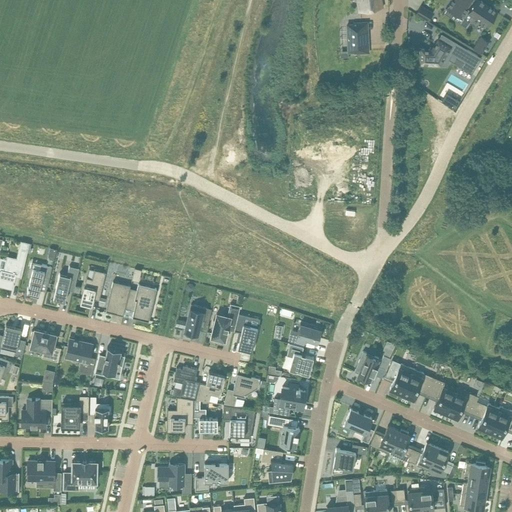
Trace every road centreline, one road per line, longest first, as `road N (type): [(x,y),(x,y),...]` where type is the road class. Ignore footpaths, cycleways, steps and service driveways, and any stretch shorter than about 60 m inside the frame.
road 1 (unclassified): [(0,145),(172,172),(371,271),(383,248)]
road 2 (unclassified): [(383,248),(418,207),(511,32)]
road 3 (residential): [(328,381),(511,459)]
road 4 (track): [(250,0),(205,188)]
road 5 (residential): [(4,308),(161,342)]
road 6 (unclassified): [(383,248),(391,97)]
road 7 (residential): [(138,444),(0,441)]
road 8 (residential): [(304,511),(328,381)]
